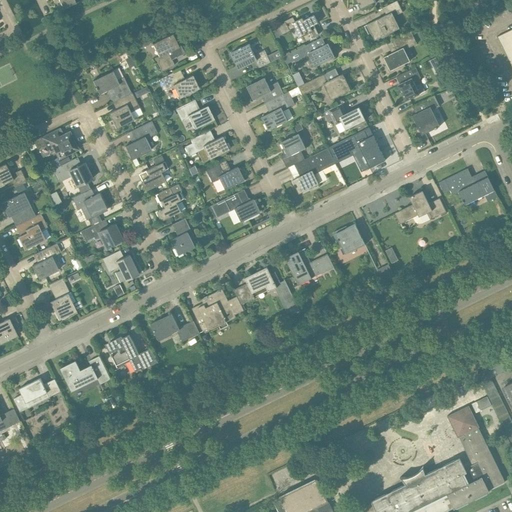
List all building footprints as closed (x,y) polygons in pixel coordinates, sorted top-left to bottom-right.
[(54,0),(59,11),(76,3),(74,0),(54,0)] [(355,0),(361,10),(377,2),(376,0),(355,0)] [(403,11),(397,0),(396,0),(383,7),(387,14),(364,26),(364,27),(367,25),(375,40),(382,37),(383,38),(390,34),(390,33),(400,27),(395,15),(403,11)] [(300,36),(303,35),(305,41),(319,34),(314,25),(318,23),(314,15),(303,20),(302,18),(295,21),(293,17),(284,21),(285,23),(278,26),(282,35),(290,31),(290,29),(295,27),(300,36)] [(68,30),(66,25),(55,30),(57,36),(68,30)] [(417,43),(411,31),(393,40),(397,50),(384,57),(390,70),(411,60),(405,49),(417,43)] [(497,36),(500,42),(511,37),(508,31),(497,36)] [(172,34),(153,44),(159,56),(155,58),(162,71),(174,65),(170,57),(173,56),(174,58),(177,57),(176,57),(182,54),(178,45),(179,44),(175,36),(174,37),(172,34)] [(326,44),(322,37),(284,56),(288,64),(295,61),(296,62),(310,55),(315,67),(335,57),(328,43),(326,44)] [(511,38),(511,37),(500,42),(503,48),(511,43),(511,38)] [(511,43),(503,48),(506,53),(511,50),(511,43)] [(273,53),(267,56),(265,50),(255,55),(249,44),(242,47),(239,48),(239,49),(231,53),(238,69),(256,61),(260,68),(276,60),(273,53)] [(135,65),(131,57),(126,60),(130,68),(135,65)] [(436,57),(430,60),(433,66),(438,63),(436,57)] [(425,67),(423,63),(399,75),(403,82),(398,85),(406,101),(421,94),(414,81),(421,77),(418,71),(425,67)] [(113,102),(118,100),(131,93),(123,77),(117,80),(113,71),(93,81),(96,87),(95,87),(96,90),(97,90),(99,94),(107,90),(108,93),(110,92),(114,100),(112,101),(113,102)] [(165,89),(166,91),(174,87),(179,98),(199,89),(192,75),(179,82),(174,72),(160,79),(163,84),(165,89)] [(329,80),(326,73),(298,86),(302,92),(303,95),(325,84),(332,99),(351,90),(343,74),(329,80)] [(272,99),(283,93),(278,82),(269,86),(265,78),(247,86),(253,100),(266,94),(269,100),(272,99)] [(272,99),(269,100),(274,111),(262,117),(268,130),(288,120),(283,109),(295,103),(292,97),(302,92),(298,86),(283,93),(272,99)] [(131,93),(118,100),(121,107),(109,113),(116,128),(134,119),(131,112),(139,108),(137,105),(132,93),(131,93)] [(440,106),(434,95),(413,106),(417,113),(413,115),(422,135),(435,128),(435,129),(438,128),(438,127),(440,126),(432,110),(440,106)] [(193,111),(189,102),(176,109),(181,121),(189,118),(194,129),(214,119),(207,106),(193,111)] [(346,113),(342,103),(329,109),(334,119),(336,124),(342,121),(346,129),(366,120),(359,107),(346,113)] [(329,109),(323,112),(328,122),(334,119),(329,109)] [(174,110),(168,113),(170,119),(177,115),(174,110)] [(158,132),(152,121),(134,130),(138,139),(125,146),(131,160),(132,159),(136,157),(151,150),(146,138),(158,132)] [(60,128),(33,141),(37,149),(45,145),(47,149),(53,145),(56,151),(59,157),(68,153),(77,148),(69,132),(64,135),(60,128)] [(209,143),(204,133),(191,140),(192,143),(184,147),(189,156),(197,152),(204,148),(209,159),(229,150),(222,136),(209,143)] [(287,168),(297,163),(305,159),(301,150),(306,147),(299,133),(281,142),(286,153),(281,156),(287,168)] [(372,146),(369,139),(353,147),(357,156),(363,153),(370,167),(385,160),(377,143),(372,146)] [(305,159),(297,163),(301,172),(299,174),(300,176),(293,180),(295,184),(294,185),(296,187),(299,193),(319,184),(314,174),(321,171),(320,168),(334,161),(327,148),(305,159)] [(57,158),(47,163),(51,170),(53,169),(70,161),(68,157),(59,161),(57,158)] [(70,161),(53,169),(60,182),(72,176),(77,186),(83,183),(92,179),(84,163),(76,167),(72,160),(77,158),(77,157),(70,161)] [(170,166),(167,160),(165,162),(165,161),(146,171),(149,177),(145,179),(145,178),(143,179),(143,180),(142,180),(146,190),(166,181),(161,171),(168,168),(168,167),(170,166)] [(206,170),(211,182),(219,178),(224,190),(241,181),(242,182),(245,181),(243,175),(242,176),(237,167),(224,173),(219,163),(206,170)] [(15,188),(20,185),(27,182),(21,169),(11,174),(5,164),(0,166),(0,186),(11,181),(15,188)] [(468,169),(468,168),(439,183),(444,193),(450,190),(452,195),(460,191),(466,204),(485,195),(488,201),(498,196),(485,170),(468,178),(465,171),(468,169)] [(181,191),(178,184),(155,195),(159,202),(161,202),(164,208),(160,209),(160,208),(158,209),(158,210),(157,211),(161,221),(164,219),(171,216),(180,211),(176,202),(183,199),(180,192),(181,191)] [(23,190),(20,185),(15,188),(18,193),(23,190)] [(91,189),(91,188),(72,198),(78,209),(81,208),(87,220),(107,210),(99,193),(90,197),(87,191),(91,189)] [(249,201),(243,189),(207,208),(213,220),(234,209),(240,222),(260,212),(253,199),(249,201)] [(395,213),(401,224),(418,215),(422,223),(446,211),(440,198),(429,203),(423,190),(410,197),(413,204),(395,213)] [(18,212),(23,222),(36,216),(28,201),(24,192),(18,195),(1,203),(8,217),(18,212)] [(48,227),(41,213),(36,216),(23,222),(19,223),(24,234),(18,237),(24,250),(45,240),(41,230),(48,227)] [(171,216),(164,219),(167,224),(173,221),(171,216)] [(497,221),(499,225),(509,221),(506,216),(497,221)] [(194,237),(185,218),(171,225),(172,225),(175,232),(180,229),(183,234),(171,240),(178,255),(194,247),(190,239),(194,237)] [(105,219),(80,231),(85,241),(94,237),(95,239),(102,238),(106,247),(113,244),(122,240),(114,224),(107,227),(103,221),(105,220),(105,219)] [(359,231),(355,224),(347,227),(346,226),(333,233),(337,240),(336,240),(337,241),(339,240),(346,254),(365,244),(362,238),(361,238),(358,232),(359,231)] [(213,228),(207,231),(209,236),(216,233),(213,228)] [(62,252),(57,243),(39,252),(43,260),(32,266),(39,280),(59,270),(52,256),(62,252)] [(392,247),(386,251),(389,257),(395,253),(392,247)] [(306,248),(305,248),(285,258),(298,285),(334,267),(328,254),(305,264),(299,252),(306,248)] [(123,257),(120,250),(102,258),(108,272),(118,267),(125,281),(139,274),(129,254),(123,257)] [(383,283),(396,277),(389,264),(377,270),(383,283)] [(237,296),(237,297),(241,305),(256,298),(253,293),(266,286),(269,291),(275,288),(278,294),(281,292),(293,317),(293,316),(293,315),(300,312),(300,313),(301,313),(284,279),(280,281),(275,272),(271,274),(267,267),(245,278),(247,283),(234,290),(237,296)] [(48,285),(48,286),(50,285),(57,299),(50,303),(59,320),(77,311),(72,303),(75,301),(71,293),(70,293),(63,278),(48,285)] [(244,310),(241,305),(237,297),(237,296),(228,300),(222,289),(201,299),(205,306),(202,308),(201,306),(199,307),(198,305),(192,308),(203,332),(210,328),(209,326),(225,318),(227,322),(237,317),(235,315),(244,310)] [(173,333),(180,330),(172,313),(151,324),(158,339),(173,332),(173,333)] [(0,344),(17,336),(9,318),(0,322),(0,344)] [(200,333),(193,320),(181,326),(188,339),(200,333)] [(131,359),(137,370),(158,360),(151,348),(139,354),(130,334),(107,345),(117,366),(131,359)] [(111,379),(100,356),(89,361),(91,365),(81,370),(76,360),(61,368),(72,391),(98,378),(101,384),(111,379)] [(44,384),(41,378),(19,388),(22,394),(13,399),(20,412),(29,408),(50,398),(49,397),(61,391),(55,379),(44,384)] [(511,381),(505,385),(506,387),(502,389),(511,409),(511,381)] [(472,404),(477,413),(491,406),(487,397),(472,404)] [(489,490),(505,482),(479,427),(480,427),(469,405),(447,416),(458,438),(459,437),(468,455),(461,459),(460,457),(425,474),(423,466),(421,469),(418,471),(415,473),(413,475),(410,476),(407,476),(403,477),(400,477),(405,484),(371,501),(372,502),(352,511),(443,511),(454,507),(454,508),(489,491),(489,490)] [(0,431),(10,426),(12,431),(18,428),(16,424),(21,421),(15,409),(1,416),(0,414),(0,431)] [(505,447),(510,445),(502,428),(497,430),(505,447)] [(327,511),(313,482),(288,494),(297,511),(327,511)] [(278,511),(285,511),(279,498),(273,501),(278,511)]
